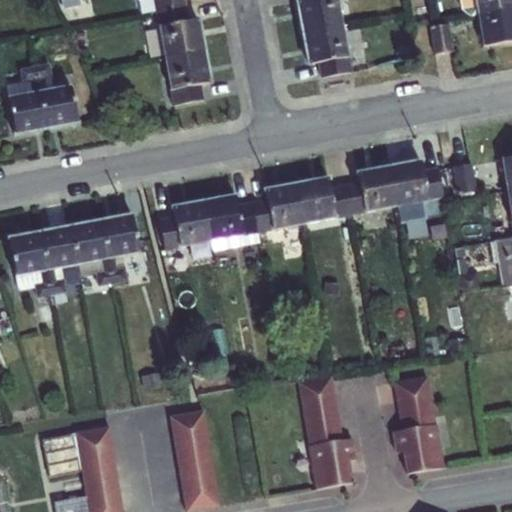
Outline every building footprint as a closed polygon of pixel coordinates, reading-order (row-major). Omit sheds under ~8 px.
[(186,6),(185,0),(138,0),(141,14),(155,11),(186,6)] [(296,0),(302,32),(342,25),(336,0),(296,0)] [(459,0),(461,9),(470,16),(479,14),(477,0),(459,0)] [(511,0),(477,0),(479,14),(511,7),(511,0)] [(159,27),(189,21),(186,6),(155,11),(158,27),(159,27)] [(511,7),(479,14),(484,47),(511,41),(511,7)] [(159,27),(165,58),(204,51),(198,20),(189,21),(159,27)] [(302,32),(308,65),(318,63),(348,58),(342,25),(302,32)] [(431,27),(435,54),(452,51),(449,25),(431,27)] [(165,58),(171,90),(201,85),(210,83),(204,51),(165,58)] [(318,63),(320,78),(352,72),(349,58),(348,58),(318,63)] [(50,65),(34,67),(38,93),(39,93),(54,90),(50,65)] [(7,98),(38,93),(34,67),(19,70),(22,82),(5,85),(7,98)] [(169,91),(172,106),(204,100),(201,85),(171,90),(169,91)] [(54,90),(39,93),(46,129),(77,123),(70,87),(54,90)] [(7,98),(14,135),(46,129),(39,93),(38,93),(7,98)] [(511,157),(503,159),(508,191),(511,190),(511,157)] [(391,167),(398,205),(422,201),(428,200),(422,171),(420,162),(391,167)] [(471,164),(452,167),(456,194),(476,191),(471,164)] [(358,182),(364,212),(398,205),(391,167),(356,174),(358,182)] [(428,200),(428,201),(443,198),(437,168),(422,171),(428,200)] [(328,179),(297,184),(305,223),(335,217),(330,188),(328,179)] [(344,185),(349,214),(364,212),(358,182),(344,185)] [(266,200),(271,229),(305,223),(297,184),(264,190),(266,200)] [(344,185),(330,188),(335,217),(349,214),(344,185)] [(204,202),(211,240),(242,234),(237,205),(235,196),(204,202)] [(251,202),(257,231),(271,229),(266,200),(251,202)] [(425,218),(422,201),(398,205),(401,222),(425,218)] [(172,208),(173,216),(179,246),(211,240),(204,202),(172,208)] [(237,205),(242,234),(257,231),(251,202),(237,205)] [(132,216),(101,222),(107,258),(122,255),(138,252),(132,216)] [(179,246),(173,216),(159,218),(164,249),(179,247),(179,246)] [(427,226),(435,235),(446,226),(438,217),(427,226)] [(77,263),(107,258),(101,222),(70,227),(77,263)] [(46,269),(77,263),(70,227),(40,233),(46,269)] [(257,231),(242,234),(211,240),(214,251),(259,242),(257,231)] [(15,275),(15,274),(46,269),(40,233),(8,239),(15,275)] [(511,238),(495,241),(501,287),(507,286),(511,285),(511,238)] [(461,294),(479,291),(476,272),(466,274),(461,245),(453,247),(461,294)] [(122,255),(107,258),(112,284),(127,281),(125,268),(124,268),(122,255)] [(97,287),(112,284),(107,258),(77,263),(79,277),(95,274),(97,287)] [(79,277),(77,263),(46,269),(51,295),(66,292),(63,280),(79,277)] [(51,295),(46,269),(15,274),(18,290),(34,287),(36,298),(51,295)] [(37,307),(41,327),(54,324),(50,304),(37,307)] [(383,343),(386,358),(412,353),(409,339),(383,343)] [(141,377),(143,390),(160,387),(158,373),(141,377)] [(332,376),(297,381),(314,486),(351,480),(348,458),(355,457),(352,434),(341,436),(332,376)] [(426,376),(392,382),(400,427),(391,428),(395,451),(401,450),(406,473),(443,466),(426,376)] [(169,414),(185,511),(219,506),(203,408),(169,414)] [(84,497),(88,511),(122,511),(106,428),(75,434),(79,471),(84,497)] [(49,477),(79,471),(75,434),(42,440),(49,477)] [(54,503),(55,511),(88,511),(84,497),(54,503)]
